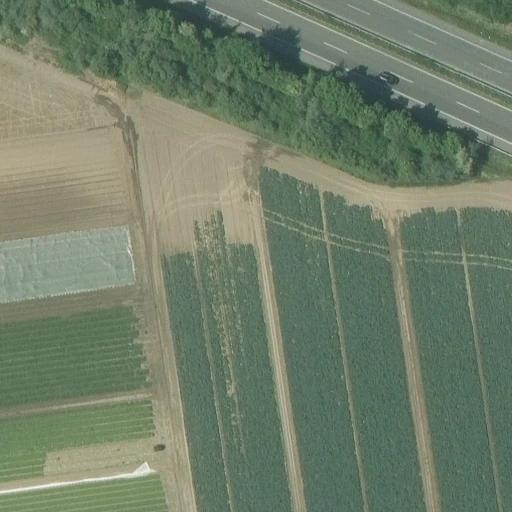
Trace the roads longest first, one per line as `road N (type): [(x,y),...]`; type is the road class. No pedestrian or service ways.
road 1 (motorway): [(214,0),(511,130)]
road 2 (motorway): [(511,82),(326,0)]
